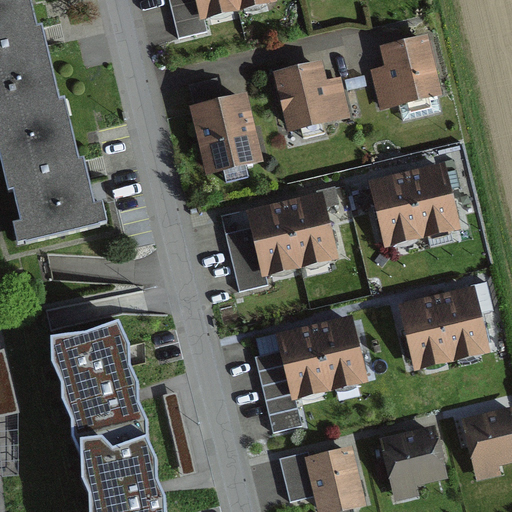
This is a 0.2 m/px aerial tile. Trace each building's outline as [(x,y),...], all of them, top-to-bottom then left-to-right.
[(62,101),(53,103),(49,87),(54,86),(42,38),(40,29),(35,30),(28,0),(0,0),(0,166),(7,195),(11,193),(24,246),(98,228),(84,171),(82,161),(77,163),(62,101)] [(171,17),(173,25),(176,40),(206,34),(202,18),(201,16),(198,2),(197,0),(166,0),(167,0),(169,9),(171,17)] [(197,0),(198,2),(201,16),(236,7),(265,0),(197,0)] [(388,71),(371,75),(379,108),(397,103),(402,123),(439,113),(434,94),(435,94),(423,43),(406,47),(383,52),(388,71)] [(299,72),(277,78),(290,129),(346,115),(338,83),(321,87),(316,68),(299,72)] [(256,161),(241,101),(228,104),(194,112),(208,173),(221,170),(224,184),(247,178),(243,164),(256,161)] [(380,219),(386,243),(420,235),(454,226),(448,202),(450,198),(446,195),(440,170),(423,175),(406,179),(389,183),(372,187),(378,212),(375,216),(380,219)] [(316,194),(317,200),(318,200),(320,210),(337,206),(333,190),(316,194)] [(267,212),(250,216),(253,229),(263,272),(297,264),(331,256),(326,231),(328,227),(324,225),(320,210),(318,200),(317,200),(300,204),(284,208),(267,212)] [(267,287),(263,272),(253,229),(224,236),(226,244),(229,258),(232,272),(237,294),(267,287)] [(469,288),(470,293),(475,316),(492,312),(485,284),(469,288)] [(476,318),(475,316),(470,293),(453,298),(436,302),(419,306),(402,310),(408,334),(405,338),(409,341),(415,366),(449,358),(484,350),(478,325),(480,320),(476,318)] [(166,511),(167,499),(161,488),(157,480),(158,459),(148,439),(149,421),(139,402),(139,396),(139,383),(131,367),(130,345),(119,322),(84,333),(50,337),(51,363),(61,381),(62,402),(72,418),(73,439),(82,457),(81,479),(89,493),(89,511),(166,511)] [(348,323),(331,327),(297,335),(280,340),(282,352),(293,395),(361,379),(355,354),(358,350),(354,348),(348,323)] [(0,419),(20,414),(4,350),(0,351),(0,419)] [(301,428),(293,395),(282,352),(253,359),(255,366),(258,380),(262,395),(271,435),(301,428)] [(182,478),(197,475),(178,394),(163,397),(182,478)] [(511,459),(511,413),(500,417),(466,425),(476,468),(511,459)] [(394,488),(441,476),(430,434),(420,436),(384,445),(394,488)] [(287,497),(288,504),(317,497),(309,463),(307,453),(278,461),(283,483),(287,497)] [(331,458),(309,463),(317,497),(320,511),(326,511),(359,504),(347,454),(331,458)]
